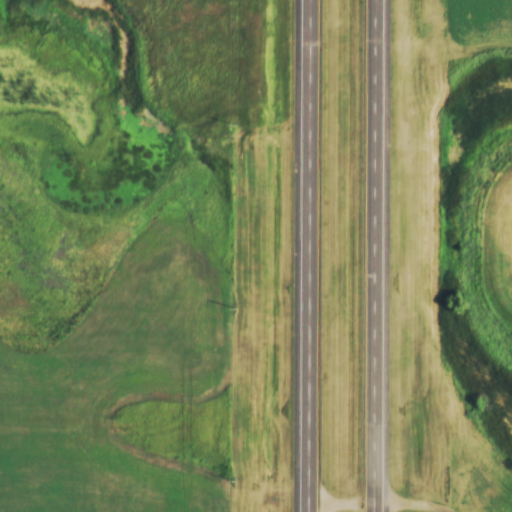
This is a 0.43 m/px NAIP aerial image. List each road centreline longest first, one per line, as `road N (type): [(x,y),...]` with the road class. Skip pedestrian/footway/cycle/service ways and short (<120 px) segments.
road 1 (primary): [(378,511),(380,0)]
road 2 (primary): [(311,0),(310,511)]
